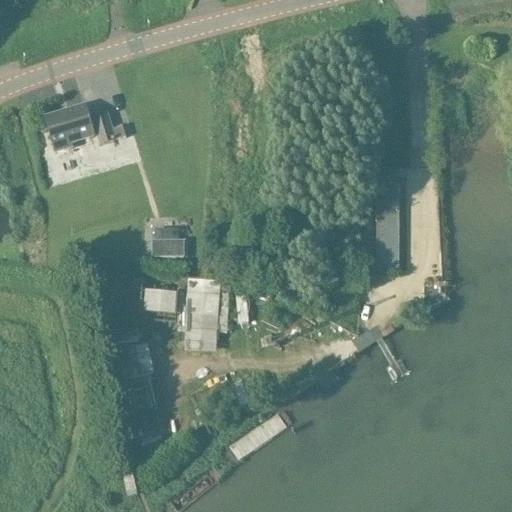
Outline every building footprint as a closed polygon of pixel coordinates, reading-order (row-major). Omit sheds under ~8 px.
[(69,146),(93,139),(84,110),(45,122),(53,147),(54,147),(56,155),(71,150),(69,146)] [(100,148),(114,144),(106,117),(92,121),(100,148)] [(225,160),(249,161),(250,117),(227,117),(225,160)] [(255,121),(255,146),(271,146),(271,121),(255,121)] [(399,181),(376,181),(376,271),(399,271),(399,181)] [(184,243),(151,243),(151,261),(184,261),(184,243)] [(179,282),(178,333),(186,333),(218,335),(226,336),(229,292),(229,282),(179,282)]
